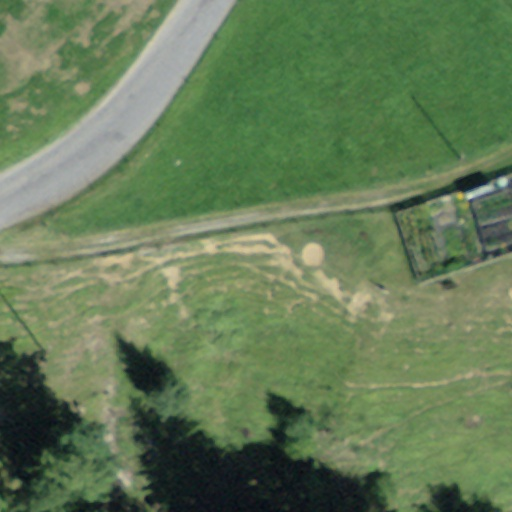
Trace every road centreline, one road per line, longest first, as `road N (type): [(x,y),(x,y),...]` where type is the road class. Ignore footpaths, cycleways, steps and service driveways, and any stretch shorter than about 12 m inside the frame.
road 1 (track): [(0,252),(96,246),(364,200),(474,175),(511,157)]
road 2 (tertiary): [(0,205),(131,112),(166,74),(211,0)]
